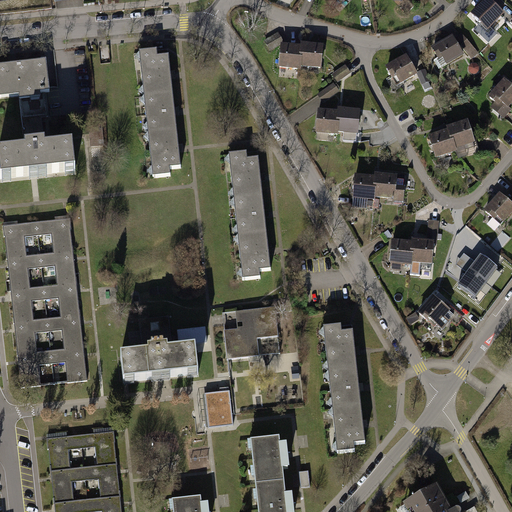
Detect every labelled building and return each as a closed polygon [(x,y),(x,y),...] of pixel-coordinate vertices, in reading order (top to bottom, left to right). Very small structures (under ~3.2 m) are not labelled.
[(490,0),(473,20),(490,34),(507,14),(490,0)] [(461,32),(439,45),(450,63),(472,50),(461,32)] [(302,47),(300,66),(320,68),(322,45),(302,44),(302,47)] [(300,66),(302,47),(282,45),(281,67),(300,68),(300,66)] [(156,49),(138,51),(143,93),(171,90),(167,55),(157,57),(156,49)] [(409,59),(390,68),(400,86),(418,77),(409,59)] [(54,61),(0,65),(0,100),(57,96),(54,61)] [(333,75),(339,83),(353,74),(347,65),(333,75)] [(511,83),(505,77),(487,97),(494,103),(489,108),(503,120),(511,111),(508,108),(511,103),(511,83)] [(325,103),(341,92),(335,83),(319,94),(325,103)] [(171,90),(143,93),(148,136),(176,133),(171,90)] [(339,112),(338,132),(358,133),(359,111),(339,109),(339,112)] [(338,132),(339,112),(320,110),(318,132),(337,133),(338,132)] [(471,147),(464,123),(447,129),(454,152),(471,147)] [(454,152),(447,129),(430,134),(438,157),(454,152)] [(176,133),(148,136),(153,177),(170,175),(170,168),(180,167),(176,133)] [(74,144),(4,150),(6,183),(77,178),(74,144)] [(247,152),(229,154),(234,197),(262,194),(258,159),(247,160),(247,152)] [(376,178),(375,198),(395,199),(397,177),(376,175),(376,178)] [(375,198),(376,178),(357,177),(355,198),(375,199),(375,198)] [(511,202),(500,192),(483,212),(499,226),(511,211),(511,202)] [(262,194),(234,197),(239,239),(266,236),(262,194)] [(73,252),(70,219),(51,221),(37,223),(38,235),(52,233),(54,254),(73,252)] [(430,220),(429,237),(439,238),(441,220),(430,220)] [(22,225),(4,227),(7,260),(26,258),(24,236),(38,235),(37,223),(22,225)] [(266,236),(239,239),(243,280),(261,278),(260,272),(270,271),(266,236)] [(413,243),(412,263),(432,264),(433,242),(413,240),(413,243)] [(412,263),(413,243),(394,242),(392,263),(411,265),(412,263)] [(77,285),(73,252),(54,254),(40,256),(42,268),(56,266),(58,287),(77,285)] [(26,258),(7,260),(11,292),(30,290),(27,269),(42,268),(40,256),(26,258)] [(481,256),(458,286),(475,299),(497,269),(481,256)] [(80,317),(77,285),(58,287),(44,288),(45,300),(59,298),(61,319),(80,317)] [(30,290),(11,292),(15,324),(33,322),(31,301),(45,300),(44,288),(30,290)] [(433,295),(420,311),(436,325),(450,309),(433,295)] [(275,308),(243,311),(245,328),(224,331),(227,360),(259,357),(258,339),(278,337),(275,308)] [(84,349),(80,317),(61,319),(47,320),(48,332),(62,330),(65,351),(84,349)] [(33,322),(15,324),(18,356),(36,354),(34,333),(48,332),(47,320),(33,322)] [(342,326),(324,328),(329,370),(357,367),(353,332),(342,333),(342,326)] [(200,332),(199,327),(179,331),(181,345),(208,340),(206,330),(200,332)] [(88,381),(84,349),(65,351),(51,352),(52,364),(66,362),(68,383),(88,381)] [(153,360),(123,362),(126,391),(204,383),(201,356),(174,359),(173,350),(152,352),(153,360)] [(36,354),(18,356),(22,389),(40,387),(38,365),(52,364),(51,352),(36,354)] [(357,367),(329,370),(334,413),(361,409),(357,367)] [(232,392),(207,393),(209,428),(234,427),(232,392)] [(361,409),(334,413),(338,454),(356,452),(355,445),(365,444),(361,409)] [(116,465),(113,432),(94,434),(79,436),(81,448),(95,446),(97,467),(116,465)] [(65,438),(47,440),(50,473),(69,471),(66,449),(81,448),(79,436),(65,438)] [(250,442),(256,486),(285,482),(279,438),(250,442)] [(120,498),(116,465),(97,467),(83,469),(84,481),(99,479),(101,500),(120,498)] [(69,471),(50,473),(54,505),(72,503),(70,482),(84,481),(83,469),(69,471)] [(256,486),(258,511),(288,511),(285,482),(256,486)] [(457,511),(444,487),(416,502),(421,511),(457,511)] [(172,501),(173,511),(201,511),(200,497),(172,501)] [(121,511),(120,498),(101,500),(87,501),(87,511),(93,511),(102,511),(101,511),(121,511)] [(72,503),(54,505),(54,511),(87,511),(87,501),(72,503)]
